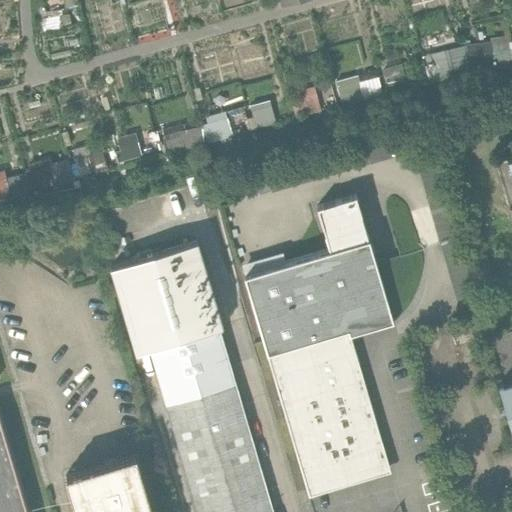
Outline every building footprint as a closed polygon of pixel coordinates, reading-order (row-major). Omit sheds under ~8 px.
[(120,162),(143,155),(137,130),(113,136),(120,162)] [(89,143),(71,148),(72,156),(48,161),(53,182),(96,172),(89,143)] [(511,380),(498,385),(511,433),(511,155),(495,161),(511,219),(511,380)] [(245,275),(309,496),(391,472),(351,334),(393,322),(356,195),(317,207),(329,251),(245,275)] [(149,348),(219,327),(222,326),(196,240),(110,265),(136,351),(149,348)] [(272,511),(219,327),(149,348),(196,511),(272,511)] [(26,511),(0,420),(0,511),(26,511)] [(152,511),(135,454),(65,475),(76,511),(152,511)]
